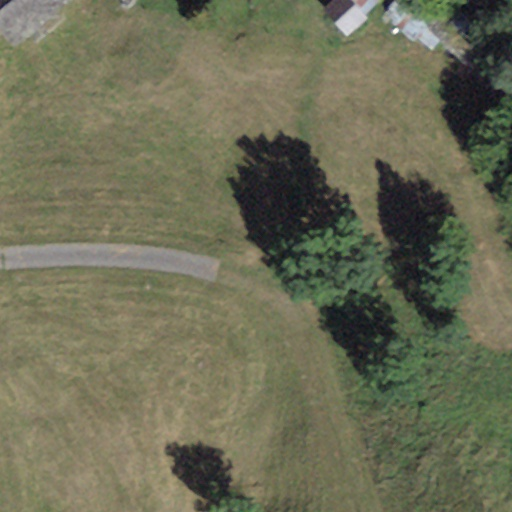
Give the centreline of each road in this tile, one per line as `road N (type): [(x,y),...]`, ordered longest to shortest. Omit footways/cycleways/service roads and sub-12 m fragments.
road 1 (unclassified): [(0,257),(85,252),(219,272),(264,292),(303,335)]
road 2 (track): [(303,335),(357,511)]
